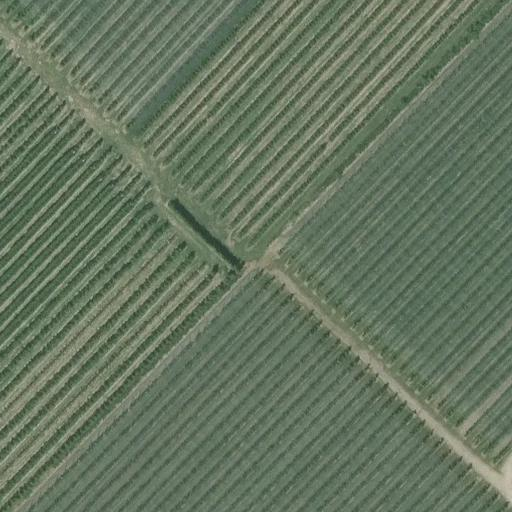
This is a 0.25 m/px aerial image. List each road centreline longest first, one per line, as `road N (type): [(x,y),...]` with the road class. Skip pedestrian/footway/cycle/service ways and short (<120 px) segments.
road 1 (track): [(0,28),(242,259),(257,260)]
road 2 (track): [(505,487),(273,264),(257,260)]
